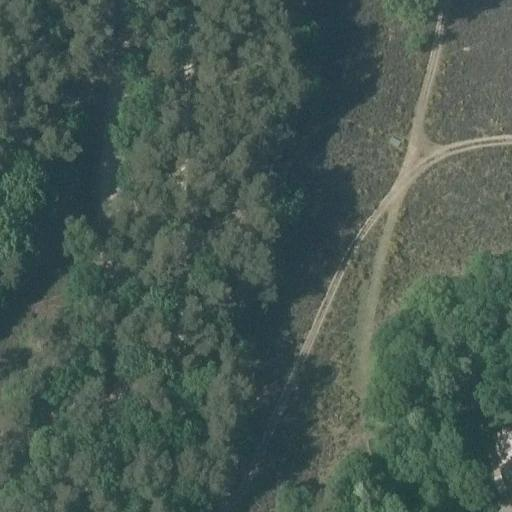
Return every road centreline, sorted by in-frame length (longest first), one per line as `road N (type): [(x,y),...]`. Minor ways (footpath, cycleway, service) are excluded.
road 1 (track): [(440,0),(362,360),(393,511)]
road 2 (track): [(109,511),(91,209),(102,0)]
road 3 (track): [(511,142),(454,153),(401,177),(359,236),(225,511)]
